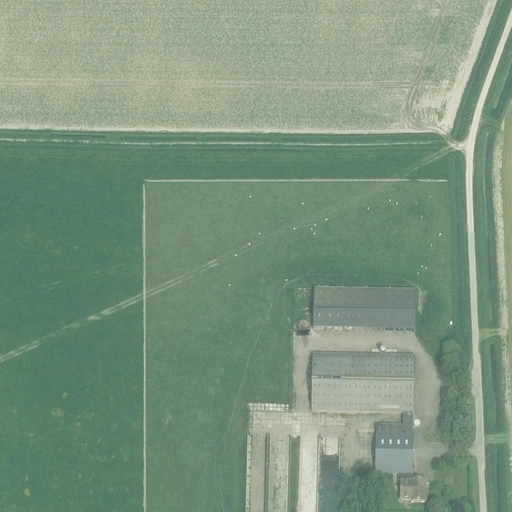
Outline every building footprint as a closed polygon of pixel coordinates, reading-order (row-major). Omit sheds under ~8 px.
[(416,291),(314,289),(313,330),(415,332),(416,307),(416,291)] [(312,412),(403,414),(403,426),(413,426),(413,414),(414,414),(415,358),(313,356),(312,412)] [(204,415),(204,427),(216,428),(216,415),(204,415)] [(413,426),(403,426),(376,426),(375,474),(399,475),(412,475),(413,434),(413,426)] [(289,462),(297,462),(297,468),(313,468),(314,430),(290,429),(289,462)] [(411,501),(411,502),(426,503),(426,494),(425,494),(426,481),(412,481),(412,475),(399,475),(399,481),(401,481),(401,501),(411,501)]
